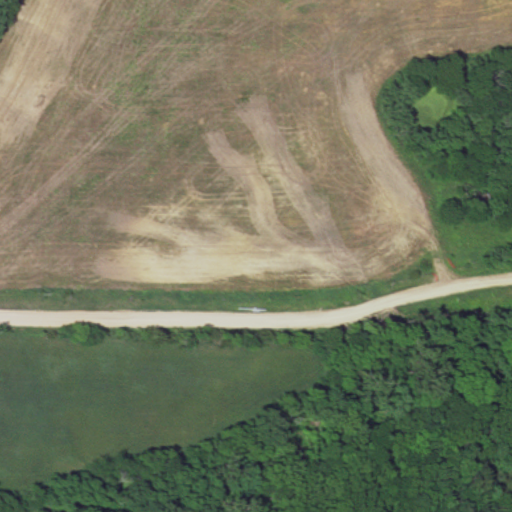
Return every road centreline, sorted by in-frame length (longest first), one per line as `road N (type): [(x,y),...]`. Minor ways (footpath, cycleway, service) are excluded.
road 1 (residential): [(382,303),(326,314),(0,314)]
road 2 (residential): [(511,276),(382,303)]
